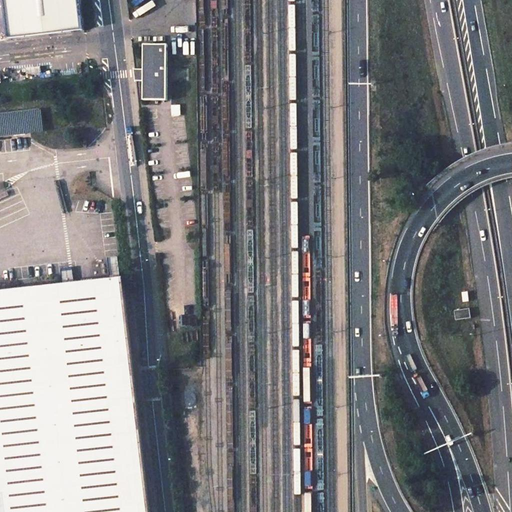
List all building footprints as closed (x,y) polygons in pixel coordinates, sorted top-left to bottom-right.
[(86,27),(82,0),(6,0),(10,35),(86,27)] [(168,46),(145,45),(144,99),(168,101),(168,46)] [(50,64),(53,77),(68,75),(66,61),(50,64)] [(38,106),(0,110),(0,129),(11,128),(12,133),(25,131),(24,127),(40,125),(38,106)] [(0,511),(150,511),(123,275),(0,290),(0,511)]
